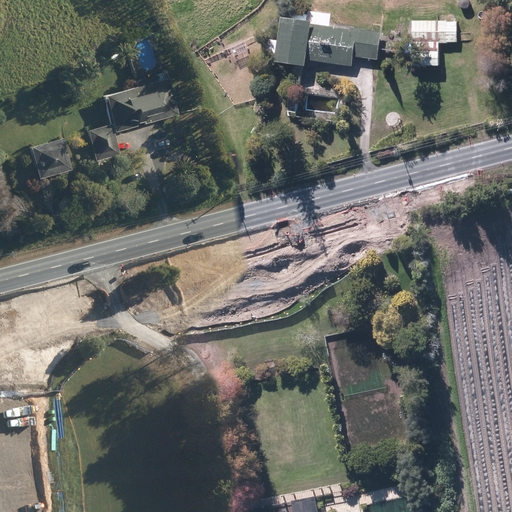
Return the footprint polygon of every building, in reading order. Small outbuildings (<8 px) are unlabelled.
[(459,7),(461,9),(463,10),(465,10),(467,10),(469,9),(471,7),(471,5),(472,2),(471,0),(470,0),(458,0),(458,1),(458,3),(458,5),(459,7)] [(412,67),(438,67),(438,44),(456,44),(456,23),(450,23),(450,18),(444,18),(444,22),(412,22),(412,67)] [(275,63),(306,67),(306,61),(351,67),(352,57),(377,60),(381,33),(350,29),(350,31),(311,26),(312,23),(281,19),(275,63)] [(83,83),(85,84),(87,85),(89,86),(91,85),(93,84),(95,82),(96,80),(96,78),(95,76),(94,74),(92,73),(90,72),(87,72),(85,73),(84,74),(83,76),(82,79),(82,81),(83,83)] [(82,131),(91,162),(115,155),(111,140),(109,133),(132,126),(132,123),(139,121),(139,124),(173,115),(163,78),(99,96),(107,124),(82,131)] [(287,117),(296,118),(298,98),(289,97),(287,117)] [(388,124),(389,126),(391,127),(393,127),(396,127),(398,125),(399,124),(400,122),(400,119),(399,117),(398,115),(396,114),(394,113),(392,114),(390,114),(388,116),(387,118),(386,120),(387,122),(388,124)] [(25,147),(34,179),(67,170),(58,138),(25,147)] [(236,172),(231,153),(223,155),(227,174),(236,172)] [(317,511),(315,498),(291,502),(293,511),(317,511)]
